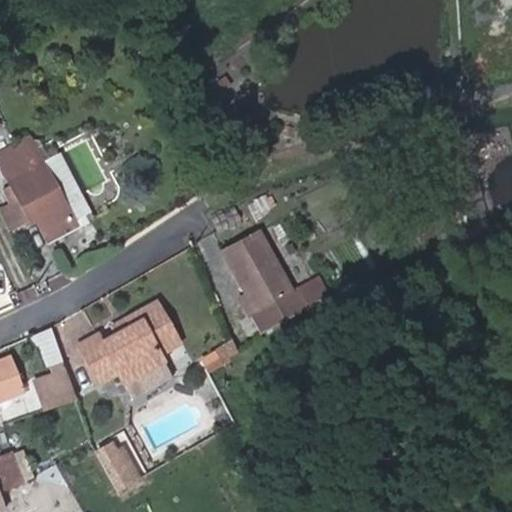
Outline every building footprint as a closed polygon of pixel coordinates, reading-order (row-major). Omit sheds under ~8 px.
[(22,197),(12,203),(22,223),(35,216),(49,242),(74,228),(69,218),(40,164),(27,141),(0,155),(0,156),(15,184),(22,197)] [(40,164),(69,218),(82,202),(56,155),(40,164)] [(22,197),(15,184),(4,190),(12,203),(22,197)] [(0,208),(0,210),(9,230),(22,223),(12,203),(0,208)] [(416,232),(420,248),(459,239),(453,208),(435,212),(438,227),(416,232)] [(243,299),(261,333),(306,309),(296,292),(294,293),(292,294),(290,293),(257,233),(223,251),(248,296),(243,299)] [(100,383),(119,373),(124,382),(162,362),(158,356),(179,343),(156,302),(129,317),(133,324),(119,332),(101,342),(97,334),(79,344),(100,383)] [(119,332),(133,324),(129,317),(115,325),(119,332)] [(238,356),(229,334),(219,339),(228,362),(238,356)] [(0,400),(22,392),(10,359),(0,363),(0,400)] [(170,378),(162,362),(124,382),(133,398),(170,378)] [(34,382),(44,411),(76,400),(67,371),(34,382)] [(118,491),(132,482),(110,444),(96,452),(118,491)] [(0,490),(23,481),(11,453),(0,457),(0,490)] [(62,476),(41,482),(49,510),(70,504),(62,476)]
